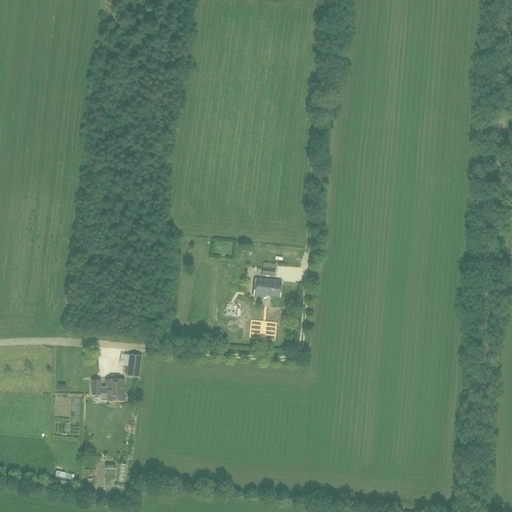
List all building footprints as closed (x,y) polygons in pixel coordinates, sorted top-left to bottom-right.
[(262,275),(274,276),(275,269),(275,264),(263,263),(262,275)] [(282,282),(255,279),(253,296),(266,298),(267,295),(280,296),(282,282)] [(129,355),(127,376),(139,377),(141,356),(129,355)] [(124,379),(106,380),(106,389),(101,389),(101,380),(94,381),(95,393),(106,393),(106,401),(125,400),(124,379)] [(57,470),(54,485),(72,489),(75,475),(57,470)]
